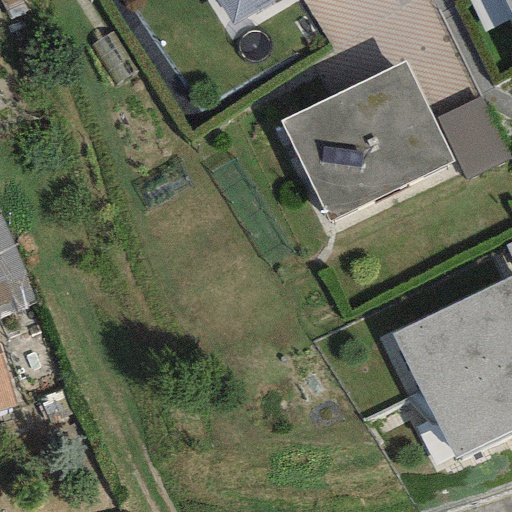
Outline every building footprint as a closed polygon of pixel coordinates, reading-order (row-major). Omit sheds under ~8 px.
[(280,0),(215,0),(234,29),(280,0)] [(511,0),(497,0),(511,29),(511,0)] [(402,65),(276,123),(321,221),(447,163),(402,65)] [(505,159),(479,99),(437,118),(462,177),(505,159)] [(511,280),(391,340),(453,468),(511,438),(511,280)] [(0,370),(0,418),(14,415),(0,370)]
